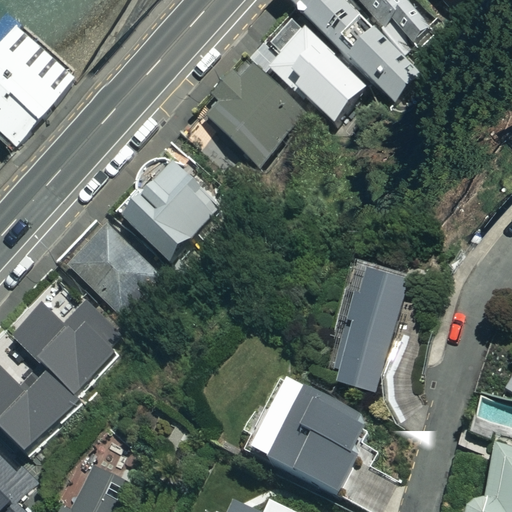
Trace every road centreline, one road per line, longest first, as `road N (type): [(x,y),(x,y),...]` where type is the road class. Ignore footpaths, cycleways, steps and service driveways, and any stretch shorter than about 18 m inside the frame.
road 1 (trunk): [(0,238),(215,0)]
road 2 (residential): [(421,511),(481,310),(511,260)]
